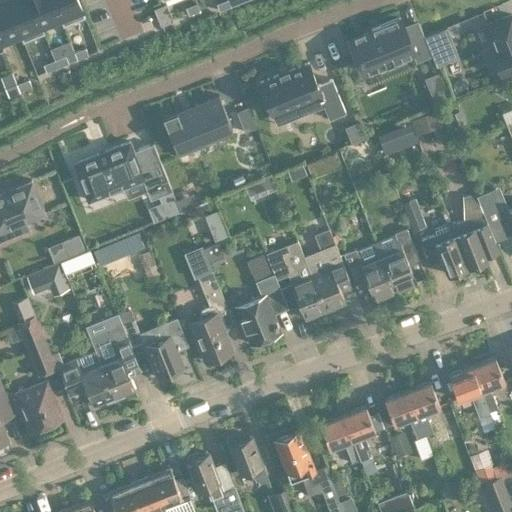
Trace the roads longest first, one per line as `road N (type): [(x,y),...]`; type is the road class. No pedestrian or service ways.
road 1 (unclassified): [(0,496),(511,302)]
road 2 (residential): [(0,155),(76,116),(366,0)]
